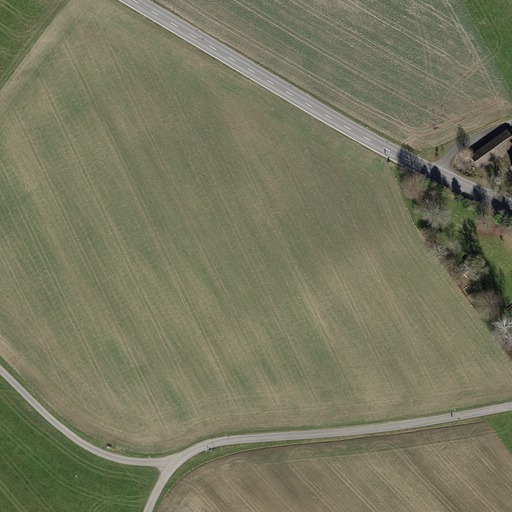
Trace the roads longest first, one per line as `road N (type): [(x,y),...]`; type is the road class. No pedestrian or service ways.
road 1 (tertiary): [(132,0),(384,148),(511,207)]
road 2 (track): [(511,405),(225,440),(174,461)]
road 3 (track): [(174,461),(133,461),(91,448),(0,368)]
